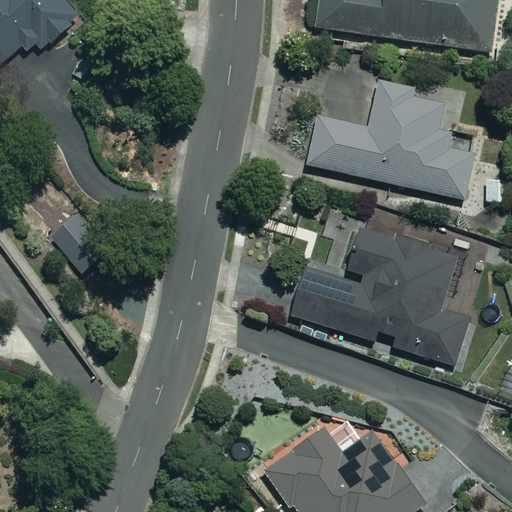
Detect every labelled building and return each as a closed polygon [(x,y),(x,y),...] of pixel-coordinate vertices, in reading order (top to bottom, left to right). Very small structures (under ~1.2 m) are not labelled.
[(0,0),(0,69),(20,51),(23,55),(31,48),(39,56),(81,19),(63,0),(0,0)] [(319,0),(316,30),(489,54),(496,0),(319,0)] [(458,101),(380,83),(370,129),(319,118),(309,167),(464,202),(477,145),(449,139),(458,101)] [(511,178),(489,178),(488,207),(510,207),(511,178)] [(109,255),(79,221),(55,242),(85,277),(109,255)] [(361,278),(359,286),(306,271),(292,319),(377,344),(380,334),(395,338),(392,348),(455,367),(469,321),(440,313),(456,259),(361,231),(348,274),(361,278)] [(511,371),(509,370),(497,404),(511,408),(511,371)] [(289,510),(294,507),(297,511),(418,511),(427,506),(369,425),(338,447),(327,431),(264,475),(289,510)]
